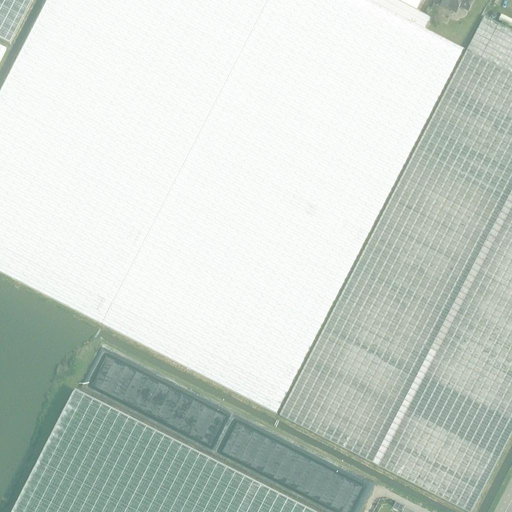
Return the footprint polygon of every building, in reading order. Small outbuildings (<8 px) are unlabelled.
[(0,0),(0,39),(10,45),(32,0),(0,0)] [(464,51),(426,31),(365,0),(47,0),(0,92),(0,273),(157,354),(275,415),(327,315),(382,209),(432,112),(464,51)] [(365,0),(426,31),(431,19),(416,12),(422,0),(365,0)] [(467,12),(473,0),(435,0),(434,3),(456,14),(459,7),(467,12)] [(511,31),(484,18),(466,53),(511,75),(511,31)] [(335,309),(278,417),(359,458),(464,511),(472,511),(511,434),(511,75),(466,53),(414,153),(335,309)] [(310,511),(75,391),(13,511),(310,511)] [(360,511),(364,501),(359,499),(355,511),(360,511)] [(400,511),(402,511),(404,508),(396,503),(393,508),(400,511)]
